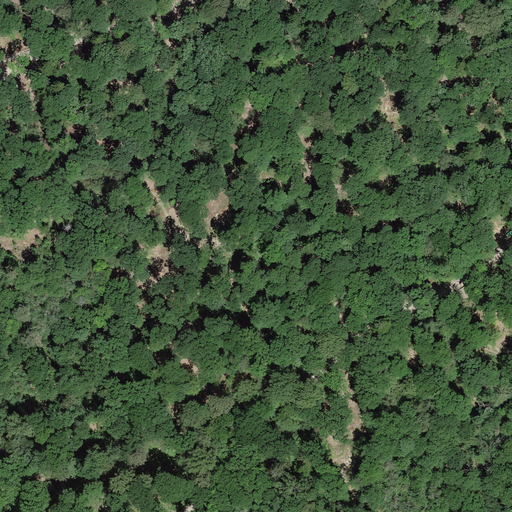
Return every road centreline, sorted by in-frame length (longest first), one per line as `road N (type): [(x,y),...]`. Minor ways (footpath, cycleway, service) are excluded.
road 1 (track): [(188,511),(296,391),(363,335),(511,237)]
road 2 (track): [(185,0),(0,77)]
